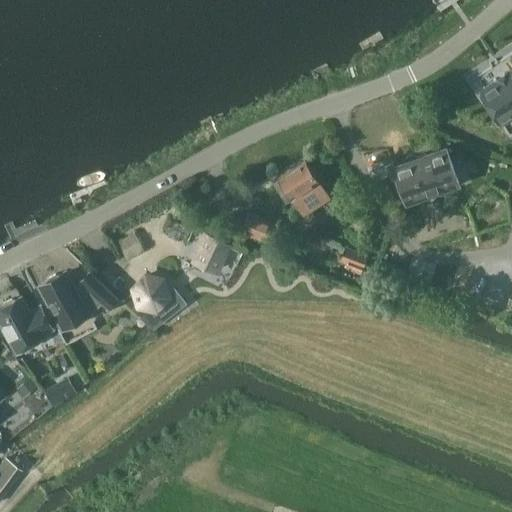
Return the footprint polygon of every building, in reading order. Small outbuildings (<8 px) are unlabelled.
[(481,95),(498,120),(504,121),(511,115),(511,67),(482,89),(481,95)] [(393,168),(405,202),(458,183),(445,149),(393,168)] [(327,198),(326,196),(302,160),(277,177),(281,182),(274,187),(284,202),(291,198),(301,214),(327,198)] [(246,214),(240,229),(266,239),(272,224),(246,214)] [(132,235),(115,245),(123,261),(141,251),(132,235)] [(207,236),(195,261),(215,270),(227,245),(207,236)] [(340,261),(348,264),(346,268),(360,274),(367,258),(344,249),(340,261)] [(404,272),(380,263),(375,276),(399,285),(404,272)] [(106,310),(116,299),(87,272),(77,283),(80,286),(78,287),(73,290),(72,287),(66,290),(58,276),(57,276),(53,275),(45,279),(44,283),(38,287),(60,328),(86,314),(86,313),(93,309),(99,303),(106,310)] [(145,276),(133,288),(132,289),(121,302),(143,324),(146,322),(153,326),(184,302),(175,291),(167,294),(161,280),(145,276)] [(27,312),(19,297),(14,300),(10,299),(0,304),(0,323),(16,351),(41,337),(39,334),(50,328),(38,306),(27,312)] [(5,456),(0,463),(0,501),(23,469),(5,456)]
